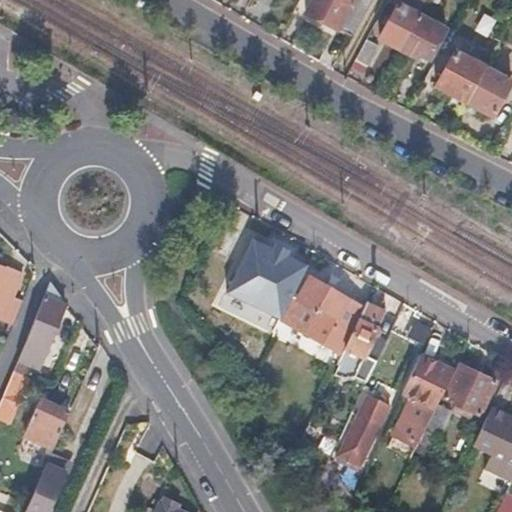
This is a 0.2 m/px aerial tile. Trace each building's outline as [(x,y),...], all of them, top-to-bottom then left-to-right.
[(367,0),(315,0),(308,13),(349,35),(367,0)] [(422,0),(384,0),(384,1),(395,7),(378,38),(397,48),(415,14),(421,4),(422,0)] [(422,0),(421,4),(432,10),(437,0),(422,0)] [(440,27),(415,14),(397,48),(415,58),(418,52),(425,55),(440,27)] [(449,58),(435,51),(422,76),(435,83),(434,85),(465,102),(483,67),(498,39),(487,33),(472,60),(453,50),(449,58)] [(376,45),(364,38),(353,58),(365,65),(376,45)] [(509,80),(483,67),(465,102),(491,115),(509,80)] [(254,242),(228,298),(276,320),(303,265),(254,242)] [(3,269),(0,268),(0,321),(1,322),(11,297),(20,273),(4,266),(3,269)] [(295,298),(313,308),(301,331),(340,352),(361,306),(307,276),(295,298)] [(57,294),(49,282),(13,370),(26,376),(31,365),(38,367),(63,310),(57,294)] [(295,298),(290,294),(279,319),(301,331),(313,308),(295,298)] [(22,302),(11,297),(1,322),(11,326),(22,302)] [(363,301),(361,306),(340,352),(329,375),(341,379),(343,374),(353,354),(360,357),(370,336),(381,310),(363,301)] [(383,342),(370,336),(360,357),(374,363),(383,342)] [(450,370),(417,353),(399,393),(408,398),(391,435),(414,446),(450,370)] [(360,357),(353,354),(343,374),(364,383),(374,363),(360,357)] [(490,381),(457,365),(443,394),(476,410),(490,381)] [(26,376),(13,370),(0,400),(0,418),(7,421),(26,376)] [(387,406),(363,395),(334,456),(358,467),(387,406)] [(67,416),(37,402),(21,437),(51,450),(67,416)] [(511,417),(489,406),(470,446),(489,455),(483,469),(509,482),(511,475),(511,417)] [(46,511),(69,463),(50,454),(27,504),(23,511),(46,511)] [(511,475),(509,482),(503,495),(511,499),(511,475)] [(511,511),(511,499),(503,495),(494,511),(511,511)] [(163,502),(158,500),(152,511),(181,511),(178,510),(180,504),(165,497),(163,502)]
